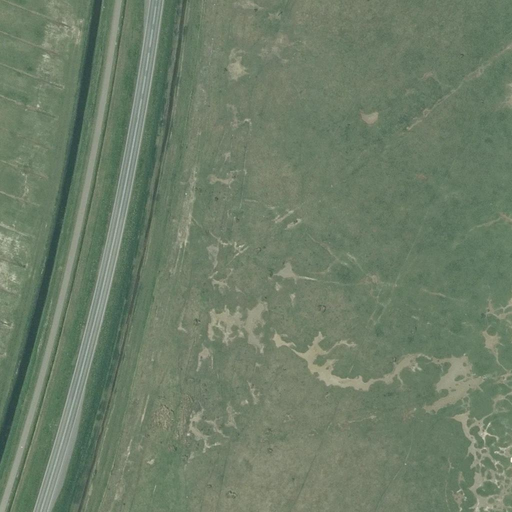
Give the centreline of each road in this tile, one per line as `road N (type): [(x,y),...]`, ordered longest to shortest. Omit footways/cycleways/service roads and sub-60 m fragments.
road 1 (unclassified): [(0,511),(76,230),(116,0)]
road 2 (trunk): [(41,511),(81,383),(140,113),(155,0)]
